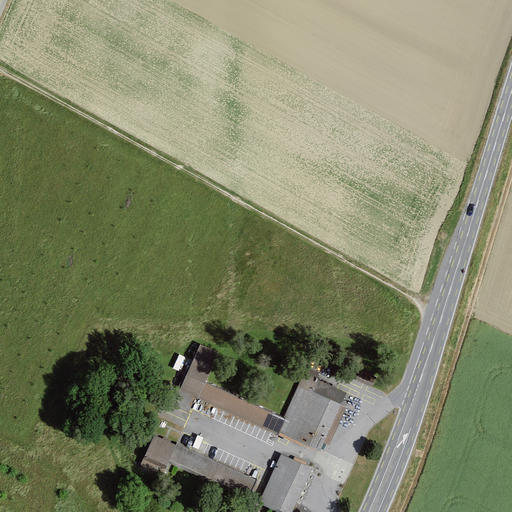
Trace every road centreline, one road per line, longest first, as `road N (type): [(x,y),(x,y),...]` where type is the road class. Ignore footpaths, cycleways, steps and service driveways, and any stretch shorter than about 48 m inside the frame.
road 1 (track): [(442,312),(0,68)]
road 2 (track): [(402,511),(511,170)]
road 3 (primary): [(511,90),(431,348)]
road 4 (primary): [(431,348),(364,511)]
road 5 (primary): [(372,511),(431,348)]
road 6 (primary): [(381,511),(409,442),(431,348)]
